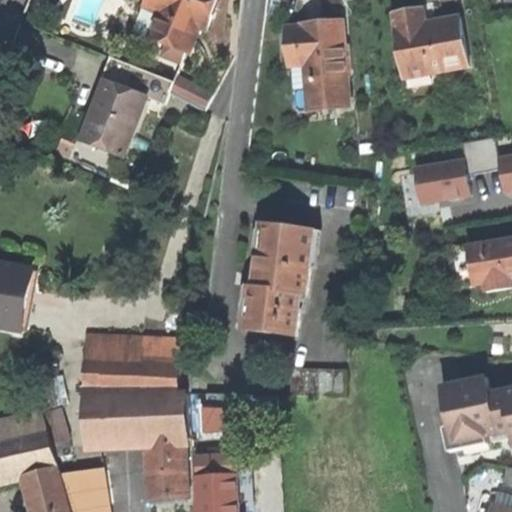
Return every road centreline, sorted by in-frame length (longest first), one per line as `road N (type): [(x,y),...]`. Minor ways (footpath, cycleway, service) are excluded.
road 1 (residential): [(255,0),(216,346)]
road 2 (unknown): [(458,511),(425,374)]
